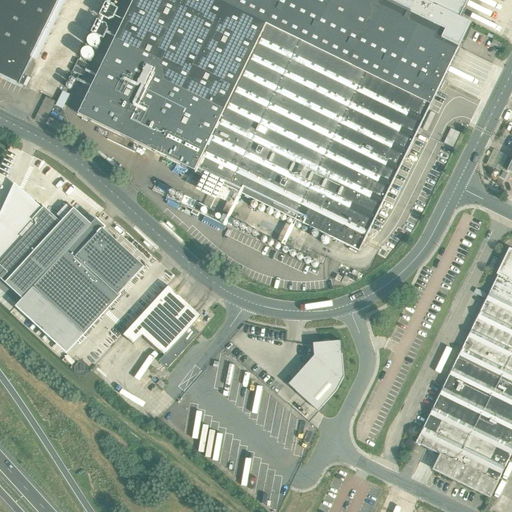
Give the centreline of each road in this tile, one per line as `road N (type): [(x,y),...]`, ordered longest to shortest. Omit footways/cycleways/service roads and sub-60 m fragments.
road 1 (tertiary): [(247,306),(62,150),(0,118)]
road 2 (unclassified): [(350,305),(367,366),(341,424),(342,443),(388,476)]
road 3 (tertiary): [(350,305),(394,278),(431,236),(456,184)]
road 4 (trunk): [(90,511),(0,375)]
road 5 (tertiary): [(456,184),(511,73)]
